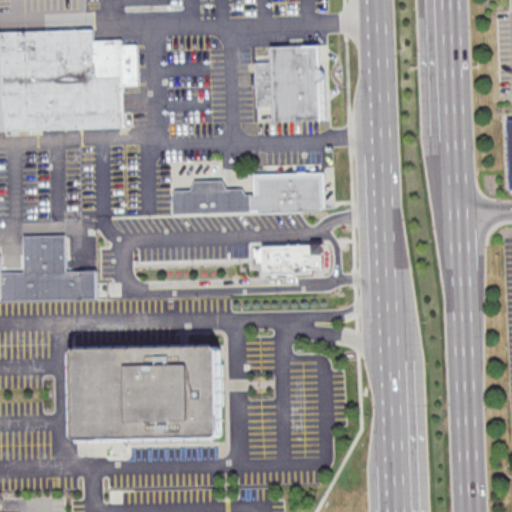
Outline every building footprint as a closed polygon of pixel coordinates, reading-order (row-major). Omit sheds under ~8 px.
[(0,31),(94,30),(95,40),(122,39),(122,44),(140,44),(141,86),(126,87),(127,126),(0,129),(0,31)] [(257,61),(272,61),(271,45),(321,44),(323,119),(274,120),(273,105),(258,106),(257,61)] [(328,209),(175,215),(175,194),(179,189),(193,189),(197,180),(223,179),(226,182),(230,188),(245,189),(248,195),(259,195),(257,173),(326,172),(328,209)] [(0,299),(0,256),(2,256),(2,272),(25,271),(25,235),(67,234),(68,270),(99,270),(100,298),(0,299)] [(265,247),(326,245),(326,268),(315,269),(315,273),(300,274),(300,277),(290,277),(290,274),(281,274),(281,277),(275,277),(275,275),(266,275),(265,247)] [(75,347),(76,437),(223,435),(223,383),(222,344),(184,345),(75,347)]
